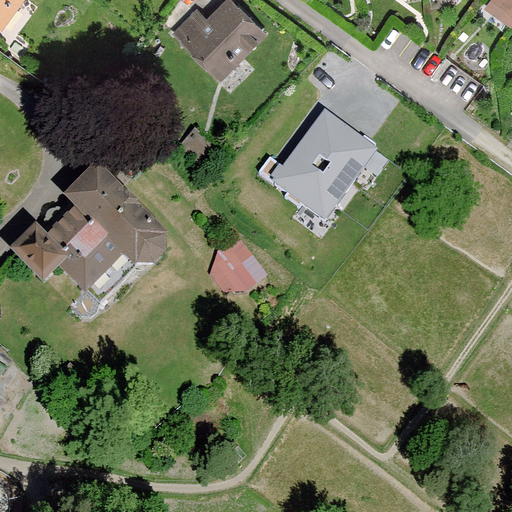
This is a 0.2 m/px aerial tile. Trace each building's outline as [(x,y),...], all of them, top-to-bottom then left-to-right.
[(19,0),(24,3),(26,0),(0,0),(0,28),(19,0)] [(175,36),(217,80),(235,62),(239,66),(268,38),(230,0),(229,0),(197,31),(189,23),(175,36)] [(511,0),(494,0),(491,4),(511,19),(511,0)] [(272,183),(325,224),(377,153),(325,114),(272,183)] [(164,247),(168,243),(97,172),(67,202),(77,211),(48,240),(41,233),(16,258),(44,286),(59,272),(97,310),(134,272),(153,272),(163,263),(164,247)]
